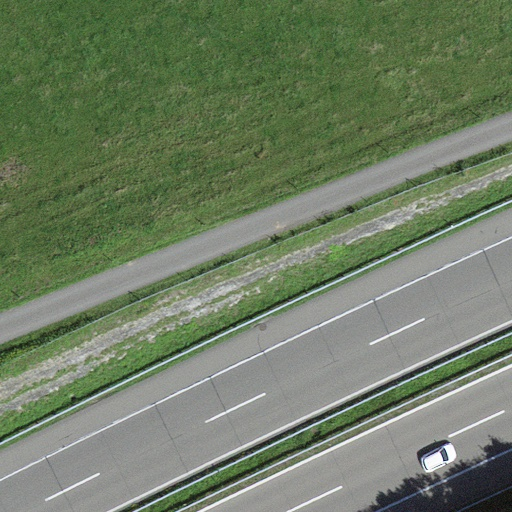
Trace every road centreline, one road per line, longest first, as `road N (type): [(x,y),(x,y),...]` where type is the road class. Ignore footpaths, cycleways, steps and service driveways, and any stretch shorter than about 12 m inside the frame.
road 1 (track): [(511,130),(0,331)]
road 2 (motorway): [(511,279),(23,511)]
road 3 (motorway): [(297,511),(511,411)]
